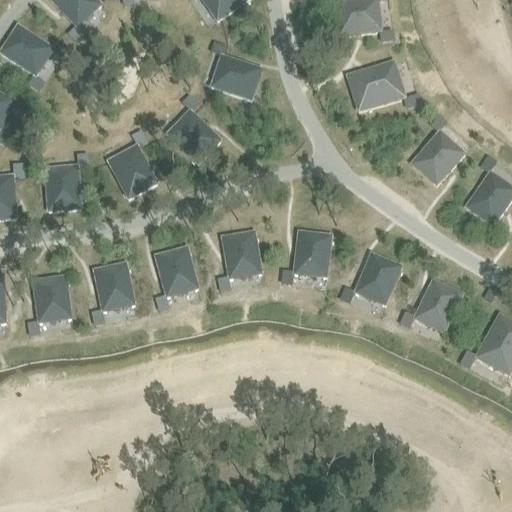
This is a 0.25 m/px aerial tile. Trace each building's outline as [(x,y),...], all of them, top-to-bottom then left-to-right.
[(102,7),(95,0),(49,0),(78,29),(102,7)] [(202,0),(218,23),(251,0),(202,0)] [(378,1),(336,6),(339,39),(382,33),(378,1)] [(54,51),(18,27),(1,55),(36,78),(54,51)] [(212,89),(252,103),(263,72),(222,58),(212,89)] [(395,64),(348,78),(359,114),(406,100),(395,64)] [(0,131),(15,103),(0,95),(0,131)] [(168,137),(199,166),(221,143),(191,113),(168,137)] [(440,134),(412,166),(437,188),(465,156),(440,134)] [(109,164),(129,201),(158,186),(138,148),(109,164)] [(46,171),(49,214),(82,211),(78,169),(46,171)] [(511,189),(491,175),(467,210),(493,228),(511,201),(511,189)] [(0,179),(0,222),(17,221),(14,179),(0,179)] [(262,276),(255,234),(223,239),(230,281),(262,276)] [(327,280),(332,237),(299,234),(295,276),(327,280)] [(199,291),(188,250),(156,258),(167,299),(199,291)] [(386,308),(402,268),(372,256),(356,295),(386,308)] [(136,307),(127,265),(95,272),(103,314),(136,307)] [(72,321),(66,279),(34,283),(39,325),(72,321)] [(445,335),(463,297),(434,282),(415,321),(445,335)] [(511,323),(500,317),(477,360),(510,378),(511,373),(511,323)]
